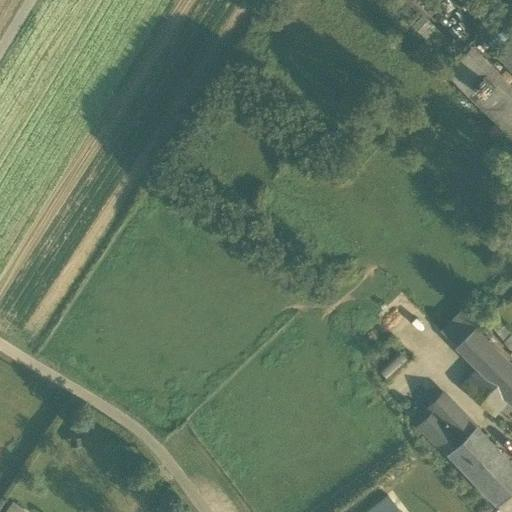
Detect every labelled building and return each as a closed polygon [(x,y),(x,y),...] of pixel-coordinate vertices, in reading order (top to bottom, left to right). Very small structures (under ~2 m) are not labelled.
[(511,33),(492,55),(510,72),(511,69),(511,33)] [(445,74),(474,102),(494,81),(466,53),(445,74)] [(511,98),(494,81),(474,102),(511,138),(511,98)] [(441,332),(455,347),(473,329),(474,330),(485,319),(469,304),(441,332)] [(492,414),(507,397),(511,391),(511,367),(474,330),(473,329),(455,347),(481,372),(463,389),(492,414)] [(421,428),(447,454),(475,427),(446,398),(439,398),(431,406),(431,413),(434,416),(421,428)] [(511,490),(511,465),(475,427),(447,454),(496,506),(511,490)] [(391,511),(397,508),(387,495),(364,511),(391,511)] [(23,511),(25,510),(11,501),(3,511),(23,511)]
